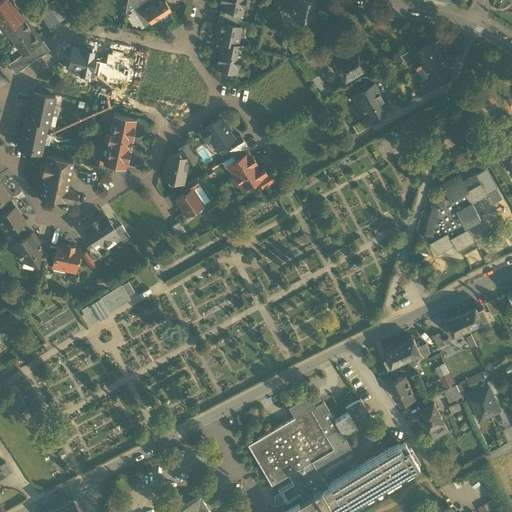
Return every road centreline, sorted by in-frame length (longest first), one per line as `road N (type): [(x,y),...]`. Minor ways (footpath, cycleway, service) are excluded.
road 1 (residential): [(349,345),(89,476)]
road 2 (residential): [(0,158),(44,212),(74,219),(128,179),(148,183)]
road 3 (residential): [(511,271),(349,345)]
road 4 (residential): [(440,479),(349,345)]
road 5 (residential): [(188,44),(76,26),(53,41)]
road 6 (residential): [(148,183),(161,136),(227,96)]
